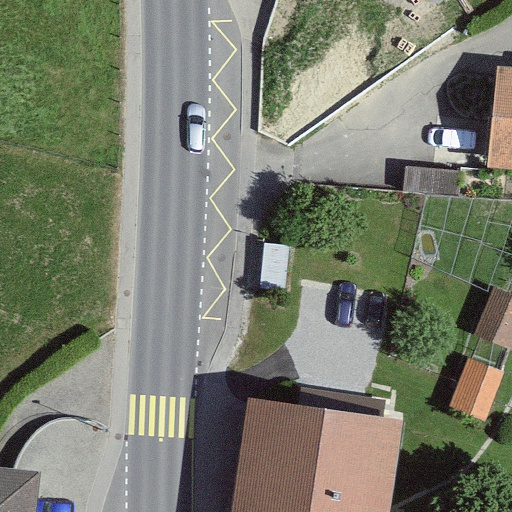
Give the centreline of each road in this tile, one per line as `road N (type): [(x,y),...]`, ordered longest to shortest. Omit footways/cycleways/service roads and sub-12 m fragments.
road 1 (residential): [(173,188),(306,162),(511,19)]
road 2 (secondary): [(164,511),(160,416),(173,188)]
road 3 (secondary): [(173,188),(177,0)]
